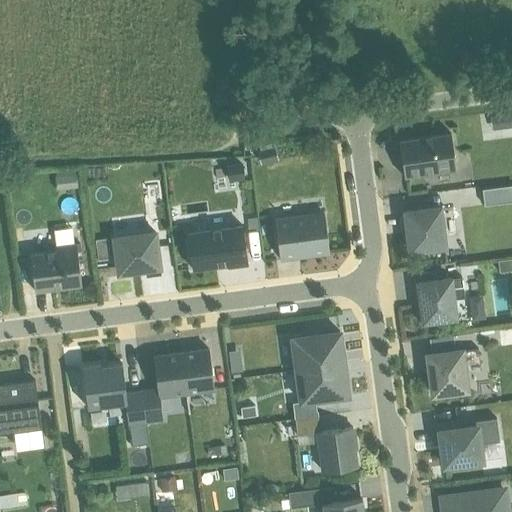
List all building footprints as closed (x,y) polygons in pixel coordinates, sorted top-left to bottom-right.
[(511,113),(500,115),(501,128),(511,126),(511,113)] [(451,133),(396,141),(398,159),(402,158),(405,177),(456,170),(451,133)] [(275,148),(259,152),(263,164),(278,160),(275,148)] [(242,162),(227,165),(230,181),(245,179),(242,162)] [(77,174),(55,176),(57,189),(78,187),(77,174)] [(511,185),(483,189),(485,206),(511,202),(511,185)] [(443,206),(405,211),(410,251),(449,246),(443,206)] [(325,213),(275,219),(280,259),(330,252),(325,213)] [(56,250),(31,253),(36,291),(82,285),(77,242),(75,243),(72,226),(55,229),(57,245),(55,245),(56,250)] [(243,226),(188,233),(193,269),(228,264),(228,265),(248,263),(243,226)] [(155,229),(114,235),(119,273),(146,270),(147,276),(161,274),(155,229)] [(511,257),(498,259),(500,272),(511,270),(511,257)] [(421,304),(417,304),(420,323),(459,318),(457,299),(465,298),(462,277),(418,283),(421,304)] [(511,326),(500,328),(501,341),(511,339),(511,326)] [(297,369),(344,363),(340,331),(293,338),(297,369)] [(182,352),(187,394),(215,390),(209,349),(182,352)] [(241,349),(229,351),(232,372),(244,371),(241,349)] [(465,350),(424,355),(426,370),(430,370),(433,394),(470,389),(465,350)] [(142,390),(147,422),(163,419),(161,397),(187,394),(182,352),(154,356),(158,387),(142,390)] [(147,422),(142,390),(126,392),(123,363),(101,365),(101,363),(83,365),(88,408),(125,403),(129,424),(130,424),(132,444),(149,441),(147,422)] [(344,363),(297,369),(301,401),(293,403),(295,418),(318,415),(316,399),(349,395),(344,363)] [(24,395),(37,393),(35,380),(0,384),(0,433),(14,431),(42,427),(39,404),(25,405),(24,395)] [(25,405),(39,404),(37,393),(24,395),(25,405)] [(255,405),(241,407),(243,417),(257,415),(255,405)] [(318,415),(295,418),(298,435),(316,433),(321,471),(357,466),(353,427),(320,431),(318,415)] [(462,423),(433,426),(435,442),(441,441),(444,465),(486,460),(481,422),(462,425),(462,423)] [(42,427),(14,431),(16,449),(44,445),(42,427)] [(216,440),(199,442),(201,453),(218,451),(216,440)] [(61,457),(53,458),(57,495),(66,494),(61,457)] [(238,467),(223,468),(224,480),(239,478),(238,467)] [(174,476),(160,478),(162,492),(176,490),(174,476)] [(146,481),(130,483),(131,497),(148,495),(146,481)] [(304,491),(306,506),(323,503),(331,502),(329,487),(304,491)] [(510,511),(509,489),(443,498),(444,511),(510,511)] [(0,501),(15,500),(14,490),(0,491),(0,501)] [(306,506),(304,491),(289,493),(291,508),(306,506)] [(331,502),(323,503),(324,511),(364,511),(362,498),(331,502)]
